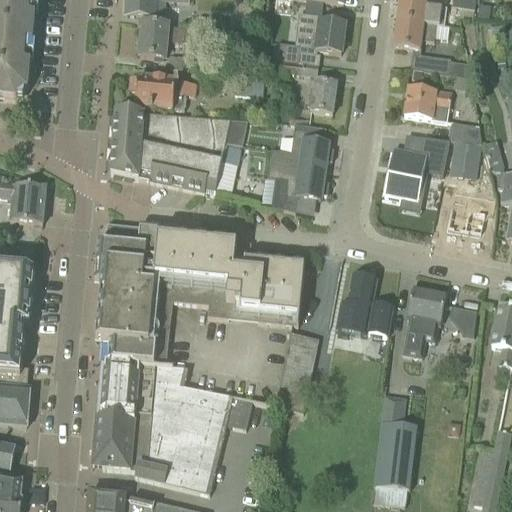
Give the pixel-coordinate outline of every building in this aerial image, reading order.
[(31,0),(0,0),(0,103),(14,105),(26,96),(29,68),(25,67),(27,47),(31,48),(33,20),(30,19),(31,0)] [(188,7),(188,0),(124,0),(123,20),(159,22),(160,6),(188,7)] [(287,0),(287,3),(317,6),(336,9),(337,0),(287,0)] [(435,30),(438,11),(425,10),(426,2),(412,0),(399,0),(396,26),(435,30)] [(454,0),(453,11),(460,12),(458,22),(472,24),(475,0),(454,0)] [(478,8),(476,20),(488,22),(490,10),(478,8)] [(317,57),(321,57),(341,60),(345,30),(321,27),(321,22),(305,20),(300,52),(279,49),(272,19),(264,21),(270,44),(272,57),(276,57),(275,64),(297,67),(302,68),(301,69),(318,71),(319,72),(321,60),(317,60),(317,57)] [(447,32),(435,30),(396,26),(393,53),(419,56),(421,45),(433,47),(433,42),(446,44),(447,32)] [(166,32),(166,30),(142,28),(139,61),(164,63),(165,47),(203,50),(205,31),(184,30),(184,34),(166,32)] [(414,59),(412,75),(414,75),(423,76),(447,80),(451,80),(456,81),(469,83),(467,69),(467,68),(459,67),(449,66),(450,64),(414,59)] [(168,73),(202,75),(203,63),(176,61),(168,60),(168,63),(168,73)] [(300,79),(301,69),(302,68),(297,67),(275,64),(273,76),(300,79)] [(301,69),(300,79),(316,82),(318,71),(301,69)] [(414,75),(413,85),(421,87),(423,76),(414,75)] [(263,100),(263,94),(264,84),(235,81),(234,98),(263,100)] [(467,94),(469,83),(456,81),(455,92),(467,94)] [(195,88),(151,85),(131,83),(130,96),(136,96),(135,113),(172,116),(172,114),(184,115),(184,101),(194,102),(195,88)] [(336,90),(316,88),(314,87),(310,117),(331,120),(336,90)] [(403,122),(423,125),(430,127),(445,129),(448,115),(447,115),(449,100),(408,93),(403,122)] [(112,148),(170,152),(172,121),(134,118),(115,117),(112,148)] [(170,152),(162,190),(214,201),(218,181),(229,125),(172,121),(170,152)] [(229,125),(228,133),(244,137),(246,126),(229,125)] [(478,132),(450,127),(448,145),(480,150),(478,132)] [(270,155),(268,170),(323,178),(325,167),(331,167),(332,156),(326,156),(327,150),(304,147),(306,137),(293,135),(290,158),(270,155)] [(393,155),(384,203),(401,206),(403,207),(403,205),(403,202),(422,206),(428,180),(443,183),(450,149),(422,144),(419,160),(403,157),(393,155)] [(109,179),(162,190),(170,152),(112,148),(109,179)] [(479,151),(454,148),(450,180),(473,183),(479,151)] [(224,150),(221,166),(237,169),(240,153),(224,150)] [(322,189),(323,178),(268,170),(266,184),(286,187),(283,210),(295,212),(297,202),(319,205),(320,200),(326,201),(327,190),(322,189)] [(511,217),(510,228),(506,248),(511,248),(511,180),(500,178),(497,194),(501,195),(499,208),(508,209),(511,210),(511,217)] [(442,185),(438,206),(452,209),(447,234),(481,241),(485,221),(492,223),(496,204),(488,203),(489,202),(487,202),(490,188),(461,182),(460,188),(442,185)] [(0,188),(0,201),(12,203),(9,226),(20,227),(41,229),(44,192),(13,189),(0,188)] [(99,307),(95,347),(110,348),(108,367),(165,374),(172,310),(208,313),(207,325),(228,327),(228,320),(240,320),(258,322),(257,330),(297,334),(304,270),(247,264),(248,256),(235,254),(236,248),(179,242),(179,237),(107,230),(103,270),(99,307)] [(18,356),(20,356),(23,336),(20,336),(21,330),(23,331),(23,326),(21,326),(22,319),(20,317),(30,309),(30,301),(28,300),(29,294),(31,294),(33,276),(0,272),(0,385),(4,386),(25,389),(26,379),(18,378),(20,362),(17,362),(18,356)] [(386,343),(388,333),(392,313),(371,309),(376,286),(351,281),(347,301),(345,311),(339,310),(334,337),(364,342),(365,339),(386,343)] [(420,359),(423,346),(434,348),(437,331),(440,332),(447,300),(413,292),(407,325),(412,326),(405,356),(420,359)] [(511,314),(499,312),(495,333),(487,370),(498,372),(501,355),(511,357),(511,314)] [(289,340),(274,412),(302,418),(317,346),(289,340)] [(92,452),(90,474),(134,478),(134,483),(208,501),(217,464),(222,443),(224,434),(243,438),(247,423),(250,409),(181,396),(185,375),(165,374),(108,367),(105,367),(103,389),(101,410),(100,424),(95,423),(94,431),(92,452)] [(0,429),(5,429),(25,431),(28,394),(0,392),(0,429)] [(386,422),(405,424),(407,403),(388,401),(386,422)] [(409,496),(417,433),(381,429),(373,492),(375,492),(373,509),(401,511),(404,511),(407,496),(409,496)] [(494,511),(510,439),(497,436),(481,511),(494,511)] [(0,476),(8,478),(13,454),(0,450),(0,476)] [(0,511),(19,511),(20,502),(22,486),(20,485),(0,480),(0,511)] [(89,497),(88,497),(88,499),(87,507),(86,511),(170,511),(123,501),(117,500),(97,498),(89,497)]
